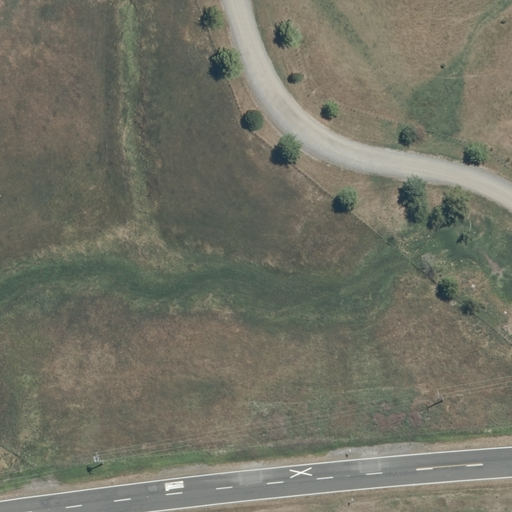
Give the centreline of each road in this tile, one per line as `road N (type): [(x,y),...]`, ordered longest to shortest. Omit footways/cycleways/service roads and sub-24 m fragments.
road 1 (unclassified): [(511,461),(35,511)]
road 2 (residential): [(236,0),(263,79),(295,123),(344,150),(454,173),(511,196)]
